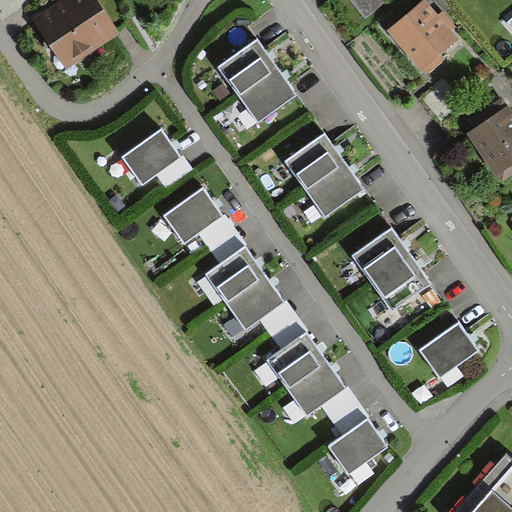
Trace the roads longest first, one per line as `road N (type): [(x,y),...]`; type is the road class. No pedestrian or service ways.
road 1 (residential): [(430,450),(160,70)]
road 2 (residential): [(283,0),(511,327)]
road 3 (residential): [(160,70),(96,122),(63,117),(0,35)]
